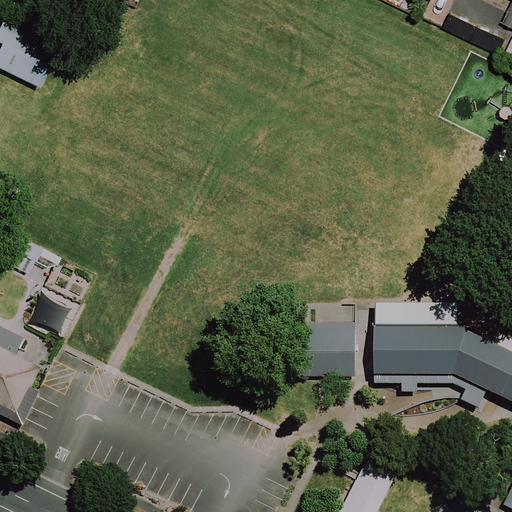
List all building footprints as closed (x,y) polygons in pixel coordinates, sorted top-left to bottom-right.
[(0,35),(0,71),(37,88),(57,43),(6,21),(0,35)] [(57,256),(40,248),(19,238),(6,267),(27,277),(33,263),(50,270),(57,256)] [(285,329),(287,383),(364,379),(362,325),(285,329)] [(379,334),(379,387),(463,387),(511,406),(511,350),(475,334),(379,334)] [(39,371),(0,351),(0,405),(18,414),(39,371)] [(366,511),(381,482),(359,472),(339,511),(366,511)] [(511,511),(511,486),(502,509),(508,511),(511,511)]
